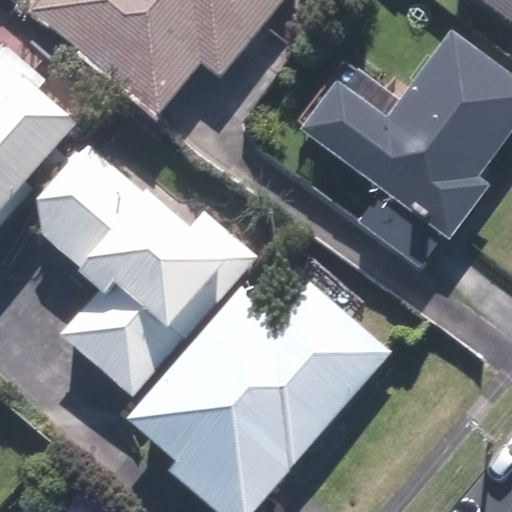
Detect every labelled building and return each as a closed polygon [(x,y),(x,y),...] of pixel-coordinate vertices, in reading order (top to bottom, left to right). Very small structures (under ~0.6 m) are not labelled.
[(41,0),(22,23),(152,131),(198,77),(215,91),(292,0),(41,0)] [(511,0),(451,0),(511,44),(511,0)] [(351,233),(422,284),(485,196),(473,188),(511,134),(511,91),(444,42),(393,112),(341,74),(289,145),(371,205),(351,233)] [(0,233),(27,203),(20,197),(71,139),(30,104),(39,94),(0,59),(0,233)] [(52,347),(124,409),(253,262),(202,219),(183,241),(82,154),(28,216),(36,247),(76,281),(68,291),(87,307),(52,347)] [(236,298),(118,433),(168,476),(162,483),(195,511),(259,511),(388,365),(304,293),(273,329),(236,298)]
